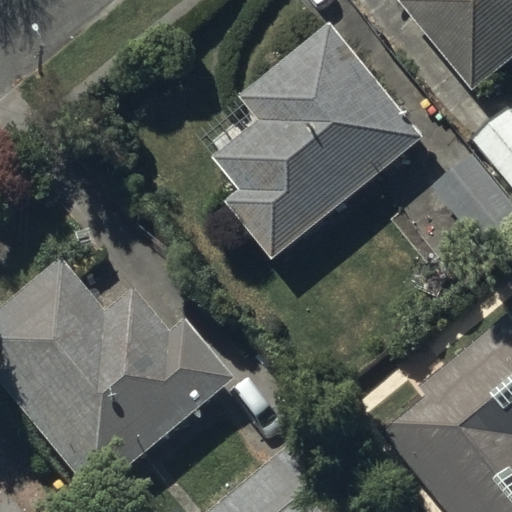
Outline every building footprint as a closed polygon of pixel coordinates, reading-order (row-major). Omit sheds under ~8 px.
[(511,74),(511,0),(406,0),(409,3),(403,9),(480,102),(511,74)] [(426,150),(333,37),(244,109),(250,116),(205,153),(245,202),(228,216),(275,274),(426,150)] [(511,121),(476,150),(511,192),(511,121)] [(511,201),(480,162),(438,197),(487,258),(511,237),(511,201)] [(0,401),(91,509),(228,392),(182,334),(167,347),(129,302),(102,325),(58,273),(0,321),(0,401)] [(511,511),(511,320),(415,398),(423,409),(387,437),(446,511),(511,511)] [(337,511),(294,455),(221,511),(337,511)]
